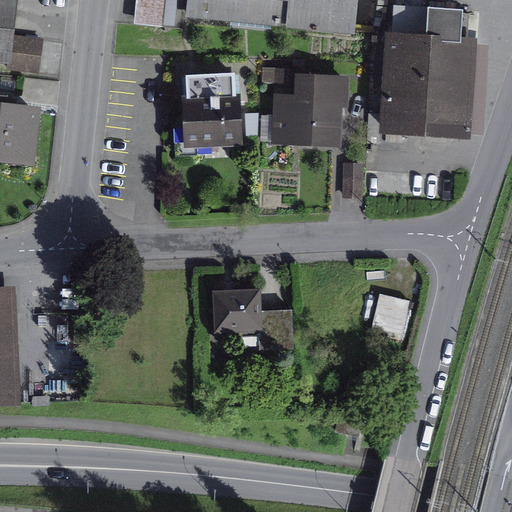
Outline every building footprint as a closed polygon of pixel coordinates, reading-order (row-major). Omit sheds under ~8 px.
[(22,1),(12,0),(0,0),(0,50),(33,55),(36,31),(19,29),(22,1)] [(192,0),(192,9),(365,26),(367,0),(192,0)] [(444,28),(395,27),(393,121),(487,123),(490,29),(475,29),(475,1),(445,0),(444,28)] [(283,86),(281,133),(348,136),(352,72),(308,70),(307,87),(283,86)] [(193,87),(196,135),(252,131),(248,84),(193,87)] [(50,100),(0,92),(0,148),(42,154),(50,100)] [(17,280),(0,280),(0,396),(22,396),(17,280)] [(259,289),(214,292),(216,334),(261,332),(259,289)]
